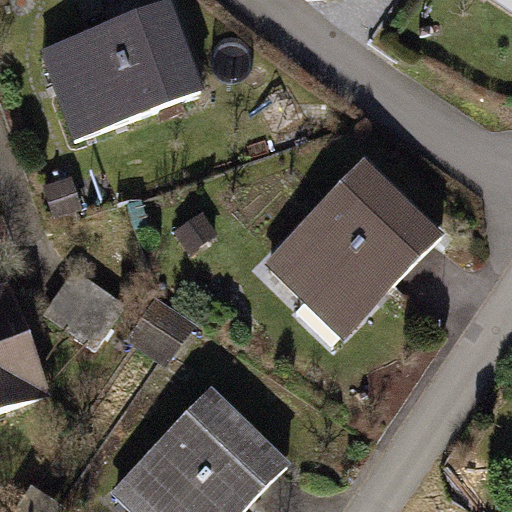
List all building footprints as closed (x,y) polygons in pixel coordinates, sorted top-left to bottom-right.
[(184,15),(54,60),(85,151),(215,107),(184,15)] [(380,172),(277,273),(357,353),(459,252),(380,172)] [(78,185),(51,196),(64,229),(91,217),(78,185)] [(210,222),(183,238),(198,264),(225,248),(210,222)] [(86,273),(50,324),(101,361),(138,309),(86,273)] [(25,294),(0,303),(0,433),(66,411),(25,294)] [(165,310),(138,349),(176,375),(203,336),(165,310)] [(225,399),(124,500),(136,511),(275,511),(307,481),(225,399)]
